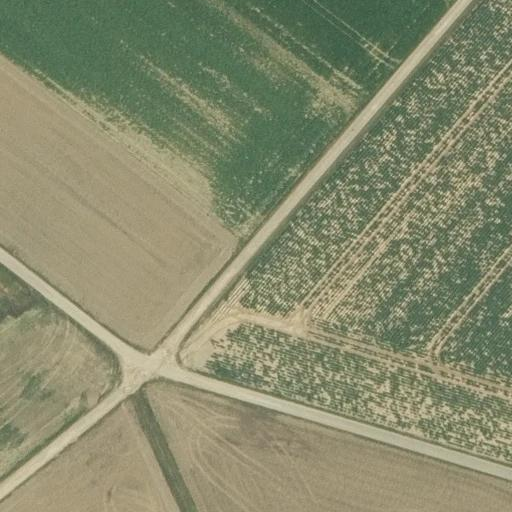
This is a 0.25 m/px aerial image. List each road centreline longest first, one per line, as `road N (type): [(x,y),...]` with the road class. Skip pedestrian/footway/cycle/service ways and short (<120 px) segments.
road 1 (track): [(0,493),(146,372),(464,0)]
road 2 (unclassified): [(0,260),(146,372),(511,483)]
road 3 (track): [(130,388),(189,511)]
